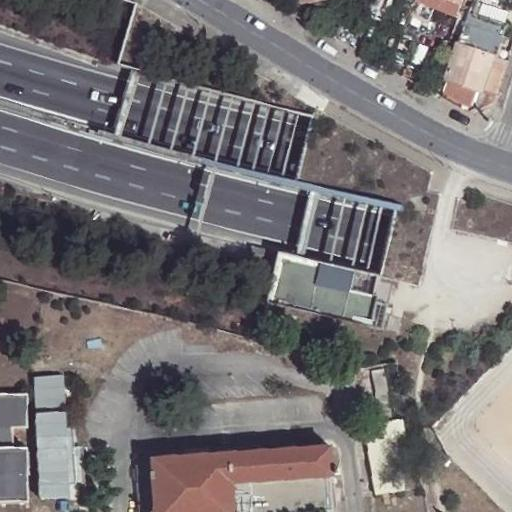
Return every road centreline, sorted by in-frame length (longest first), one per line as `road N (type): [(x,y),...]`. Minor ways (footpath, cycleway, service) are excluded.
road 1 (motorway): [(511,220),(0,70)]
road 2 (motorway): [(0,134),(511,271)]
road 3 (tertiary): [(201,0),(489,162)]
